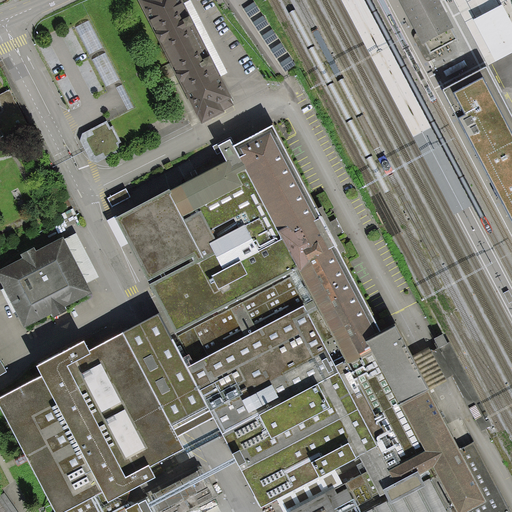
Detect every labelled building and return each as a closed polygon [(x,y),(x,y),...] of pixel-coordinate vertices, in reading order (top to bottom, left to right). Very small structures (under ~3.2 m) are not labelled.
[(182,0),(139,0),(201,123),(224,112),(221,106),(219,103),(232,96),(182,0)] [(434,51),(456,39),(435,0),(402,0),(419,31),(415,34),(414,37),(426,60),(429,61),(437,56),(434,51)] [(494,8),(473,19),(490,53),(511,41),(511,25),(502,4),(494,8)] [(479,54),(444,72),(447,78),(482,59),(479,54)] [(511,118),(486,69),(445,90),(511,219),(511,118)] [(110,128),(107,123),(93,130),(95,135),(86,140),(95,157),(103,153),(106,159),(120,151),(117,145),(121,143),(112,127),(110,128)] [(322,207),(316,210),(273,125),(232,146),(237,155),(243,167),(281,239),(298,266),(349,362),(373,349),(366,339),(381,331),(339,253),(345,250),(322,207)] [(237,155),(167,192),(180,215),(240,183),(234,172),(243,167),(237,155)] [(298,266),(281,239),(258,251),(223,269),(209,243),(215,240),(199,212),(182,221),(180,215),(167,192),(116,219),(147,276),(151,284),(175,330),(184,327),(298,266)] [(244,225),(215,240),(209,243),(223,269),(258,251),(244,225)] [(22,259),(0,269),(0,282),(22,325),(50,311),(52,315),(63,309),(61,305),(89,291),(62,238),(32,253),(30,250),(20,255),(22,259)] [(40,375),(0,396),(0,408),(55,511),(96,511),(89,497),(102,490),(107,499),(154,474),(149,465),(181,447),(170,425),(188,416),(208,405),(262,506),(358,455),(378,493),(386,488),(398,482),(392,471),(428,452),(403,404),(373,349),(349,362),(298,266),(184,327),(201,361),(187,368),(158,314),(140,323),(88,351),(83,341),(35,366),(40,375)] [(403,404),(427,390),(430,389),(395,324),(381,331),(366,339),(373,349),(403,404)] [(427,390),(403,404),(428,452),(392,471),(398,482),(417,471),(433,463),(458,511),(462,511),(486,500),(427,390)] [(423,483),(391,500),(367,511),(458,511),(433,463),(417,471),(423,483)] [(398,482),(386,488),(391,500),(423,483),(417,471),(398,482)] [(151,511),(144,498),(124,508),(125,511),(151,511)]
